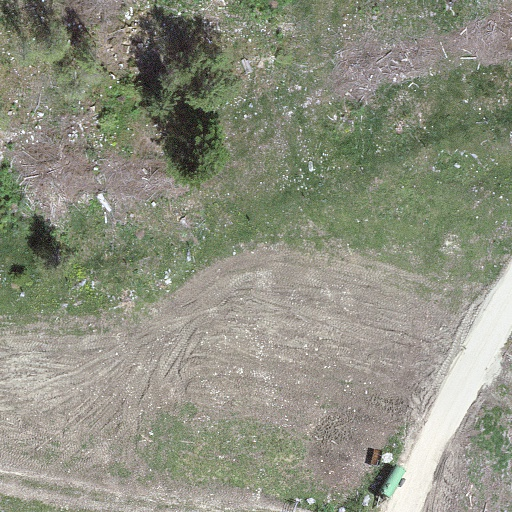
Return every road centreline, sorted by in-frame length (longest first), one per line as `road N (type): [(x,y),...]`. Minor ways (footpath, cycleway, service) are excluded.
road 1 (track): [(511,293),(442,412),(420,511)]
road 2 (track): [(0,479),(208,511)]
